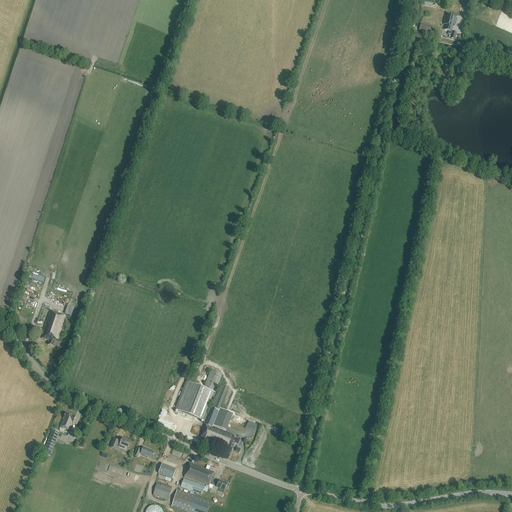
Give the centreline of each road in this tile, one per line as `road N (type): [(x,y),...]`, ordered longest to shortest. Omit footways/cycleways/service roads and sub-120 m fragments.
road 1 (track): [(410,0),(298,489)]
road 2 (tertiary): [(302,490),(65,396),(0,322)]
road 3 (tertiary): [(511,494),(378,505),(302,490)]
